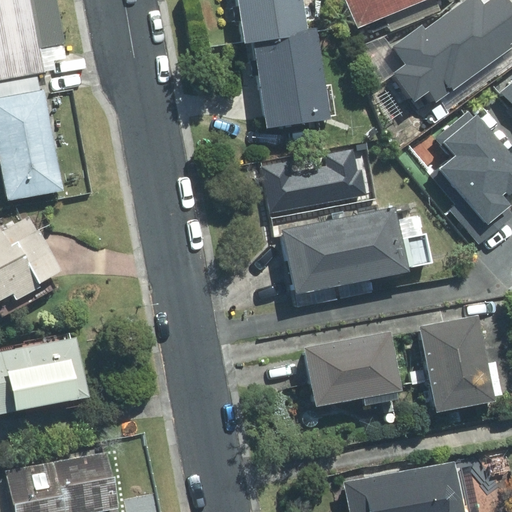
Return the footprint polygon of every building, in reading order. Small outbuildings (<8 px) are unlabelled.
[(61,47),(52,0),(0,0),(0,158),(8,202),(65,192),(40,51),(61,47)] [(255,41),(309,32),(304,0),(239,0),(246,42),(255,41)] [(347,0),(359,27),(423,0),(347,0)] [(422,25),(393,46),(406,64),(394,73),(415,102),(429,92),(436,102),(511,47),(511,45),(510,43),(511,41),(511,8),(506,0),(492,0),(484,6),(480,0),(467,0),(426,30),(422,25)] [(309,32),(255,41),(269,129),(332,119),(331,116),(335,115),(331,85),(325,86),(316,31),(309,32)] [(511,83),(502,92),(511,104),(511,83)] [(511,194),(511,165),(467,112),(437,138),(453,158),(432,176),(457,206),(451,210),(479,244),(511,215),(511,213),(508,208),(511,205),(511,204),(507,199),(511,194)] [(286,163),(262,167),(270,213),(366,195),(362,169),(358,170),(354,149),(325,154),(327,167),(288,174),(286,163)] [(297,294),(409,271),(408,267),(432,262),(426,235),(402,240),(395,208),(284,231),(297,294)] [(0,301),(13,294),(16,300),(40,287),(40,283),(63,271),(39,228),(37,229),(29,215),(1,230),(0,227),(0,301)] [(502,394),(496,362),(487,363),(478,316),(421,327),(437,412),(495,401),(494,396),(502,394)] [(306,348),(317,406),(364,397),(366,405),(398,399),(397,392),(402,391),(391,332),(306,348)] [(0,413),(89,396),(77,337),(0,351),(0,413)] [(100,450),(0,469),(0,511),(94,511),(112,509),(100,450)] [(345,483),(350,511),(478,511),(469,462),(455,465),(455,462),(345,483)]
